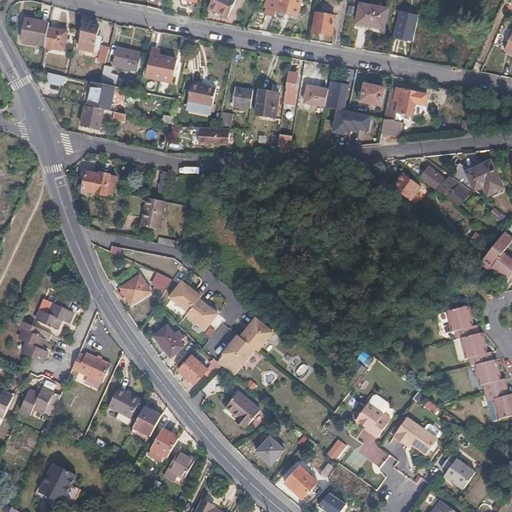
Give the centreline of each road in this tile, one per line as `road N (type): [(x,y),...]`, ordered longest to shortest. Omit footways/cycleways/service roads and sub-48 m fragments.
road 1 (residential): [(45,141),(187,163),(511,140)]
road 2 (secondary): [(45,141),(73,234),(118,321),(202,435),(284,511)]
road 3 (residential): [(79,0),(511,95)]
